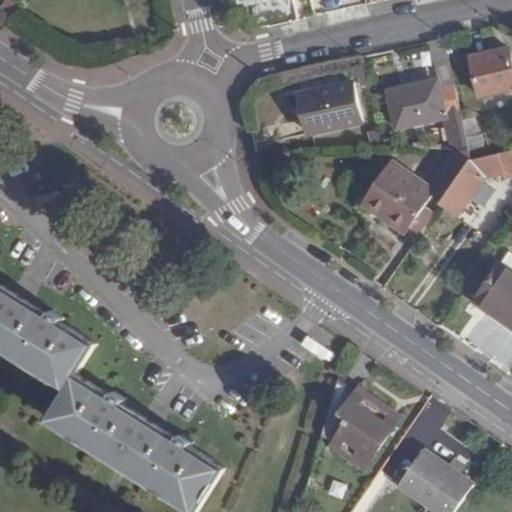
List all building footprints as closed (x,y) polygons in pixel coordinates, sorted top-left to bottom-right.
[(511,54),(511,48),(474,56),(482,95),(511,88),(511,54)] [(392,94),(442,84),(440,79),(391,90),(392,94)] [(356,82),(304,93),(311,132),(364,122),(356,82)] [(461,103),(457,85),(443,88),(442,84),(392,94),(398,118),(433,111),(434,119),(447,117),(448,105),(461,103)] [(469,136),(472,149),(474,157),(489,155),(483,133),(469,136)] [(472,149),(456,148),(430,185),(427,191),(391,168),(369,197),(412,226),(409,229),(420,237),(436,213),(425,207),(437,187),(448,195),(474,157),(472,149)] [(511,149),(489,155),(474,157),(488,176),(503,172),(505,176),(511,174),(511,149)] [(488,176),(474,157),(448,195),(445,200),(463,212),(488,176)] [(427,191),(430,185),(395,161),(391,168),(427,191)] [(407,231),(409,229),(412,226),(369,197),(365,203),(407,231)] [(511,269),(504,264),(479,302),(494,312),(496,309),(511,321),(511,269)] [(0,342),(70,386),(51,417),(198,510),(227,467),(193,445),(196,440),(183,432),(181,436),(125,402),(128,398),(116,389),(113,394),(79,373),(99,344),(64,321),(67,316),(55,308),(52,313),(0,280),(0,342)] [(358,390),(340,378),(325,430),(336,438),(335,441),(370,465),(402,418),(359,388),(358,390)] [(440,511),(455,511),(477,484),(450,465),(443,460),(427,449),(409,474),(401,484),(440,511)] [(443,460),(450,465),(456,456),(449,451),(443,460)] [(394,477),(401,484),(409,474),(401,468),(394,477)]
